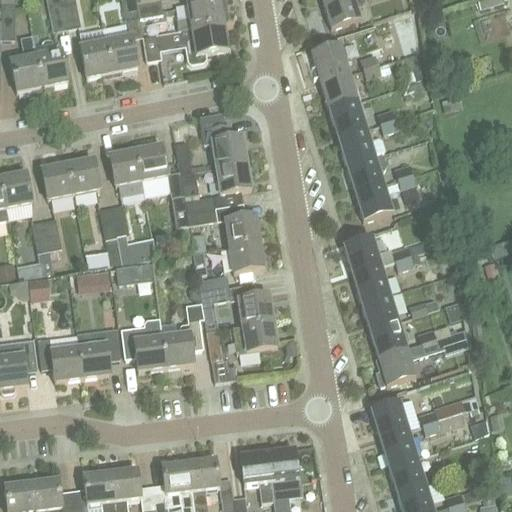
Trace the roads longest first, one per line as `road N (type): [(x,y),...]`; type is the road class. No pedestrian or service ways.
road 1 (residential): [(326,411),(271,84)]
road 2 (residential): [(0,436),(65,429),(122,438),(326,411)]
road 3 (residential): [(0,140),(271,84)]
